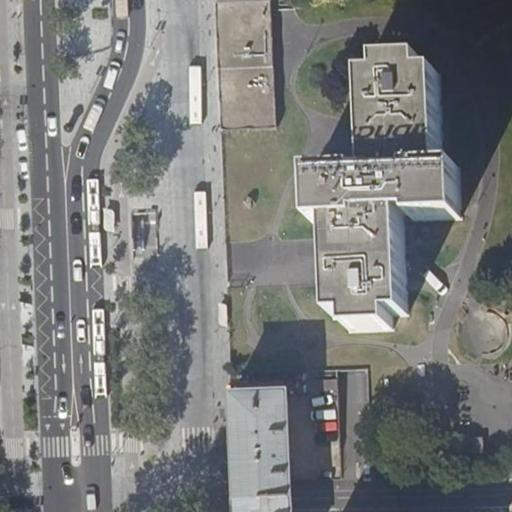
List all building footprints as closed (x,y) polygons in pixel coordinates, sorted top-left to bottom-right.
[(215,0),(218,62),(221,132),(278,130),(276,87),(272,0),(215,0)] [(349,318),(350,332),(392,330),(391,315),(408,314),(407,292),(403,216),(413,216),(413,221),(461,219),(460,209),(459,168),(454,168),(444,169),(441,100),(439,75),(425,75),(424,61),(381,63),(381,77),(365,78),(368,120),(371,177),(361,178),(361,172),(312,174),(316,225),(330,225),(331,242),(326,243),(327,260),(328,281),(332,281),(333,285),(334,318),(349,318)] [(305,373),(306,392),(337,391),(336,370),(306,372),(305,372),(305,373)] [(232,395),(236,480),(291,481),(287,393),(232,395)] [(291,481),(236,480),(236,502),(236,511),(291,511),(291,500),(291,481)]
